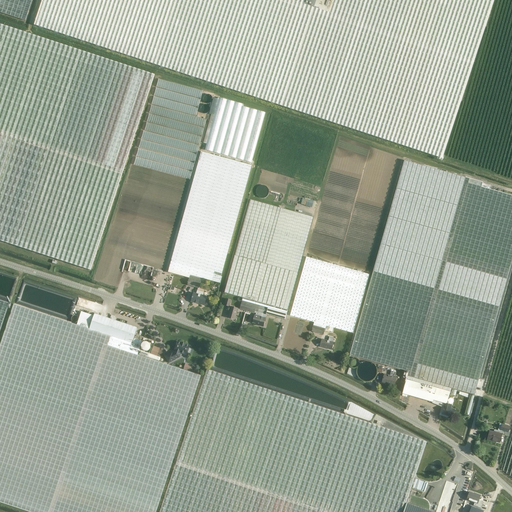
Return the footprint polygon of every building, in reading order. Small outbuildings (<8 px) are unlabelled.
[(0,0),(0,13),(25,21),(31,0),(0,0)] [(42,0),(35,25),(442,159),(494,0),(42,0)] [(0,241),(90,271),(154,75),(0,24),(0,241)] [(219,98),(205,150),(228,157),(251,163),(265,113),(242,106),(243,104),(219,98)] [(187,285),(199,289),(201,283),(203,284),(205,280),(220,284),(237,222),(236,222),(252,166),(201,152),(168,272),(189,278),(187,285)] [(403,162),(349,356),(389,367),(404,371),(403,378),(406,379),(402,394),(433,403),(433,401),(445,404),(444,407),(444,408),(442,407),(440,415),(445,416),(446,415),(453,417),(455,410),(451,409),(452,405),(446,404),(449,395),(450,395),(452,389),(474,395),(484,358),(485,358),(511,262),(511,195),(502,193),(481,188),(483,182),(472,179),(413,163),(403,160),(403,162)] [(303,198),(301,204),(312,207),(314,201),(303,198)] [(251,200),(225,293),(243,298),(242,301),(268,309),(267,315),(285,319),(304,252),(313,218),(278,208),(274,207),(251,200)] [(312,332),(323,335),(324,331),(328,332),(330,327),(353,333),(369,275),(306,257),(290,316),(314,322),(312,332)] [(189,278),(168,272),(158,269),(156,277),(178,283),(176,288),(184,290),(185,285),(187,285),(189,278)] [(197,303),(204,305),(206,297),(203,296),(204,292),(197,290),(196,294),(193,293),(191,302),(192,302),(193,304),(196,304),(197,303)] [(0,329),(9,303),(0,300),(0,329)] [(242,303),(239,310),(255,314),(255,313),(256,313),(255,316),(253,323),(259,325),(259,326),(263,327),(267,315),(268,309),(242,301),(242,303)] [(0,346),(0,502),(30,511),(156,511),(159,504),(201,376),(138,355),(139,353),(143,342),(134,339),(138,328),(95,314),(94,316),(82,312),(77,325),(14,304),(0,346)] [(228,318),(235,319),(238,309),(231,307),(228,318)] [(320,347),(331,350),(334,343),(333,342),(334,337),(330,336),(328,341),(322,340),(320,347)] [(166,357),(169,363),(176,360),(175,358),(178,356),(180,353),(187,355),(188,353),(190,354),(192,349),(189,349),(190,346),(185,345),(186,344),(182,343),(182,344),(177,342),(174,351),(175,353),(173,354),(172,353),(166,357)] [(153,346),(150,353),(157,356),(160,348),(153,346)] [(159,511),(432,511),(429,511),(429,510),(429,507),(429,506),(428,503),(427,502),(426,500),(424,499),(409,495),(427,442),(207,369),(159,511)] [(382,383),(394,387),(397,378),(394,377),(396,372),(391,371),(390,376),(384,374),(382,383)] [(502,424),(500,431),(503,432),(508,433),(510,427),(502,424)] [(490,432),(487,440),(493,441),(500,443),(503,432),(500,431),(500,432),(494,430),(494,433),(490,432)] [(473,506),(481,509),(484,502),(480,501),(479,501),(481,496),(476,494),(475,494),(470,492),(467,500),(475,503),(473,506)]
